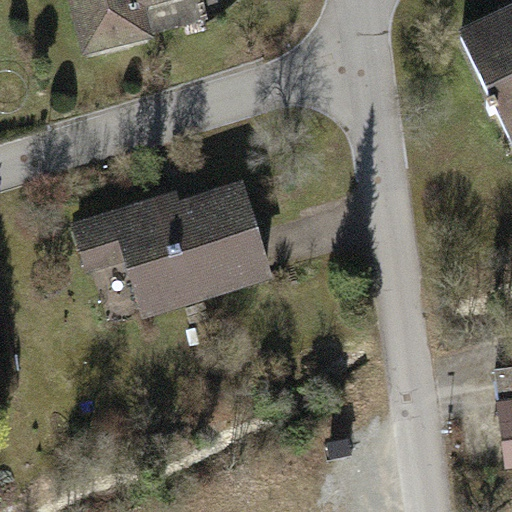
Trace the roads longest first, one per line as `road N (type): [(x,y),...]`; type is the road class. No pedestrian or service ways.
road 1 (residential): [(431,511),(378,127),(370,0)]
road 2 (residential): [(358,0),(333,51),(286,84),(0,170)]
